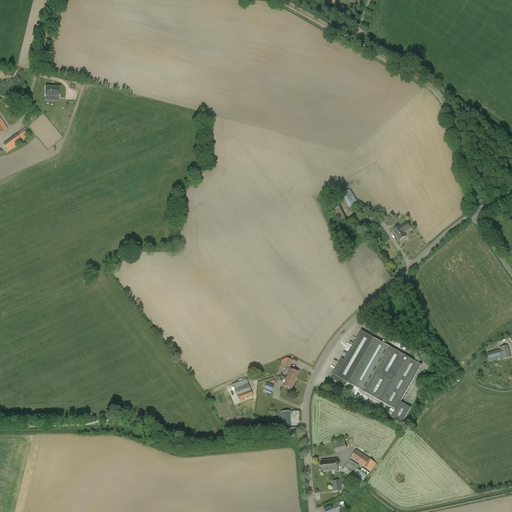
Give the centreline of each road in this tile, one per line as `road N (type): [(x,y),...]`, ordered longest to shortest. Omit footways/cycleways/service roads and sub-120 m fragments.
road 1 (tertiary): [(312,511),(305,408),(327,349),(473,215)]
road 2 (unclassified): [(478,212),(437,85),(355,38)]
road 3 (unknown): [(55,0),(23,117),(5,135)]
